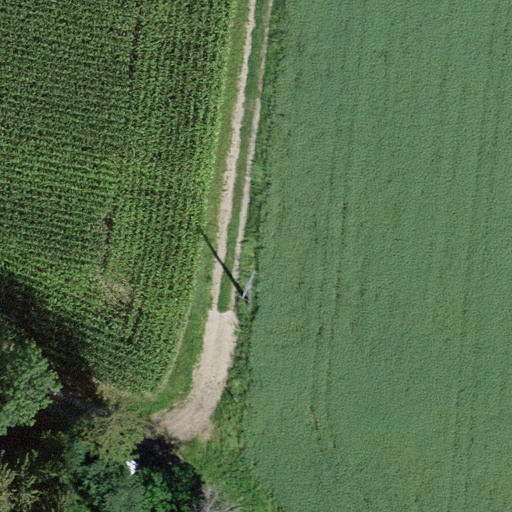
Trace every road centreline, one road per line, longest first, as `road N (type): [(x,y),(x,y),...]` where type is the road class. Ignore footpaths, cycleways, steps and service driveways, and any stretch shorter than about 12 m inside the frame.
road 1 (track): [(263,0),(218,404),(185,463)]
road 2 (track): [(217,511),(185,463),(0,366)]
